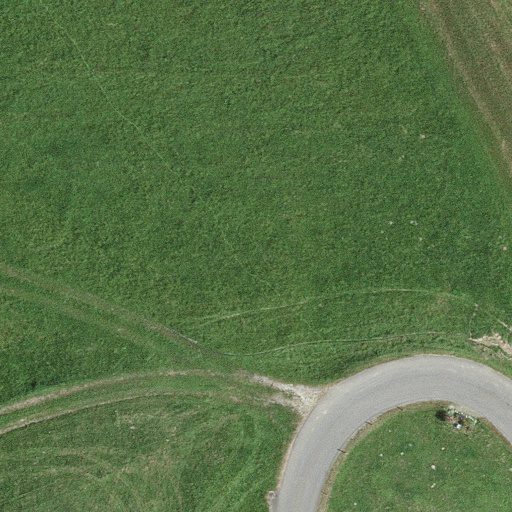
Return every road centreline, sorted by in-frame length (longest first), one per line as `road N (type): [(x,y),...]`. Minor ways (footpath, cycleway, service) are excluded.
road 1 (track): [(328,432),(0,270)]
road 2 (unclassified): [(296,511),(309,463),(328,432),(376,390),(442,378),(473,383),(511,408)]
